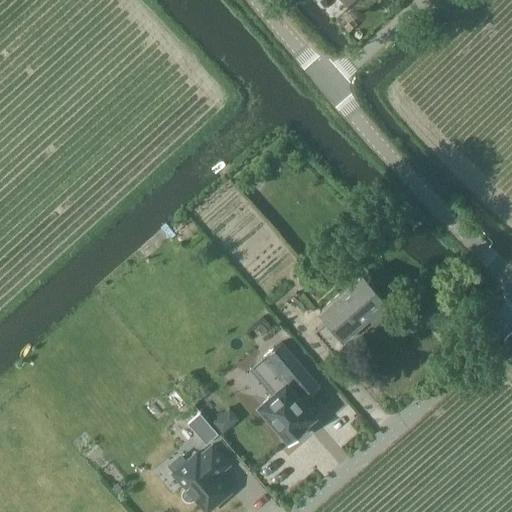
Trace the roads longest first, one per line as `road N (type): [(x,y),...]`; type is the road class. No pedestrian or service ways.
road 1 (unclassified): [(295,511),(511,315)]
road 2 (unclassified): [(511,281),(327,85)]
road 3 (unclassified): [(327,85),(425,0)]
